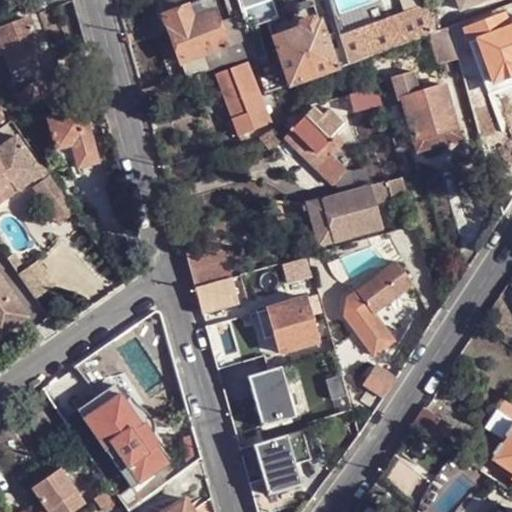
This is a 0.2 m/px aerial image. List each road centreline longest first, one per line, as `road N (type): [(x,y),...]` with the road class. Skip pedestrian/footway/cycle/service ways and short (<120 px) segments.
road 1 (residential): [(511,239),(334,511)]
road 2 (residential): [(94,0),(173,281)]
road 3 (residential): [(173,281),(237,511)]
road 4 (residential): [(173,281),(0,399)]
